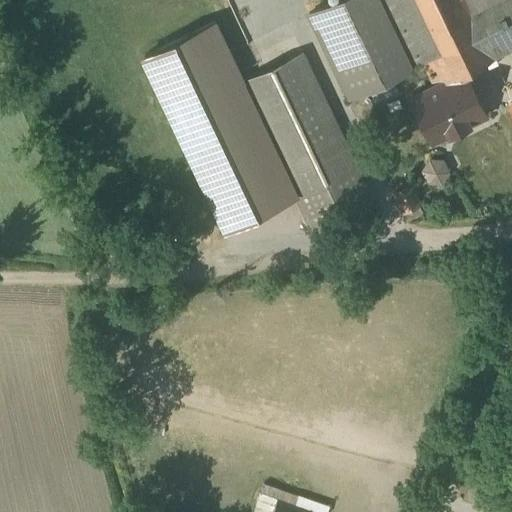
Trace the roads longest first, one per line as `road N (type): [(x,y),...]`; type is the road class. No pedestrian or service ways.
road 1 (track): [(0,280),(75,283),(511,241)]
road 2 (unclassified): [(511,350),(435,511)]
